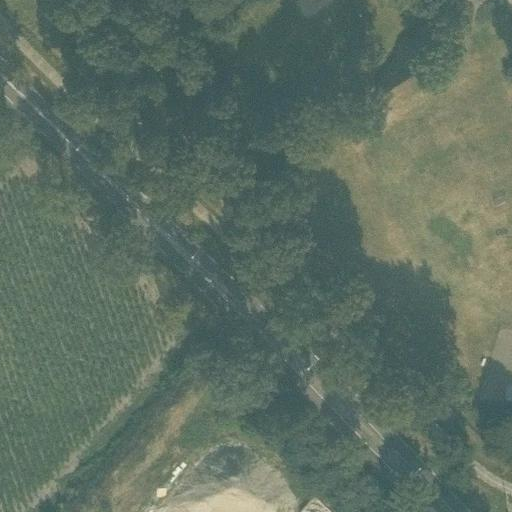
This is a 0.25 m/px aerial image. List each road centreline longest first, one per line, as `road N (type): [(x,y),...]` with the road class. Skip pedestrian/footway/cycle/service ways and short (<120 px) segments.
road 1 (primary): [(459,511),(300,350),(226,294)]
road 2 (primary): [(226,294),(0,77)]
road 3 (primary): [(226,294),(271,362),(420,511)]
